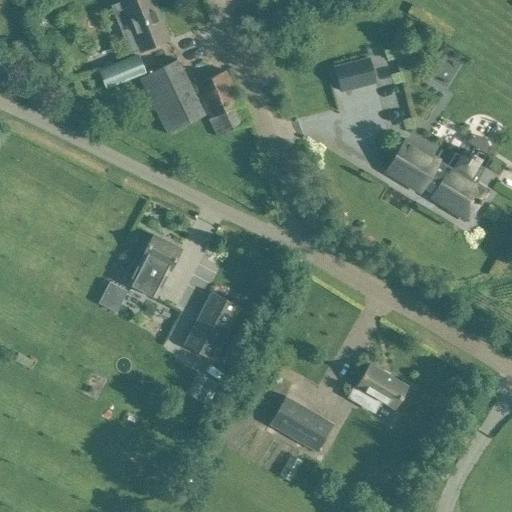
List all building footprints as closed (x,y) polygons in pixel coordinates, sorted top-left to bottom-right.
[(140,51),(168,39),(151,0),(120,0),(120,1),(110,6),(129,54),(139,50),(140,51)] [(144,72),(137,56),(99,71),(106,88),(144,72)] [(177,60),(139,78),(167,134),(204,115),(177,60)] [(334,69),(340,92),(352,88),(346,65),(334,69)] [(193,86),(217,137),(248,123),(240,106),(242,105),(241,104),(240,105),(225,71),(193,86)] [(404,140),(385,172),(420,192),(423,187),(433,194),(431,197),(468,220),(477,204),(479,205),(482,201),(480,199),(485,191),(438,162),(439,161),(438,160),(444,150),(411,131),(405,141),(404,140)] [(153,235),(142,257),(141,256),(127,284),(155,298),(155,297),(154,297),(168,270),(169,271),(180,249),(153,235)] [(130,306),(147,310),(149,303),(132,299),(134,291),(115,286),(109,312),(128,316),(130,306)] [(213,359),(217,361),(236,323),(233,321),(240,307),(211,292),(183,346),(212,360),(213,359)] [(369,364),(355,386),(349,397),(374,411),(380,401),(395,409),(408,386),(369,364)] [(211,408),(221,385),(203,377),(193,400),(211,408)] [(333,425),(285,396),(269,424),(317,452),(333,425)] [(297,485),(309,465),(299,459),(287,479),(297,485)]
